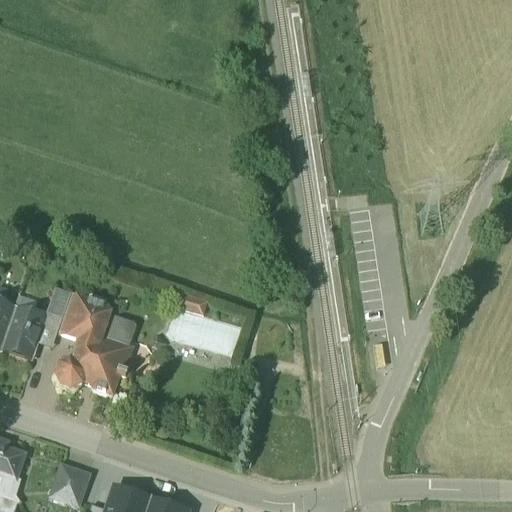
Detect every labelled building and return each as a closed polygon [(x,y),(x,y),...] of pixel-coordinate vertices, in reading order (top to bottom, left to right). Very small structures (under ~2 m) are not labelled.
[(69,298),(54,293),(46,317),(61,322),(64,314),(68,304),(69,298)] [(207,307),(172,297),(168,310),(203,320),(207,307)] [(109,319),(104,310),(87,305),(80,308),(68,304),(64,314),(85,321),(77,345),(70,366),(67,366),(59,371),(56,380),(60,391),(70,394),(80,390),(81,386),(90,389),(92,393),(108,399),(113,397),(118,382),(120,376),(124,377),(131,356),(128,351),(135,331),(133,327),(109,319)] [(15,311),(0,306),(0,348),(2,349),(15,311)] [(46,322),(15,311),(2,349),(33,360),(46,322)] [(85,321),(64,314),(61,322),(55,338),(77,345),(85,321)] [(124,377),(120,376),(118,382),(125,384),(127,378),(124,377)] [(8,446),(0,443),(0,511),(13,511),(15,507),(10,500),(25,458),(6,452),(8,446)] [(88,479),(62,470),(51,500),(78,510),(88,479)] [(147,511),(150,504),(115,492),(108,511),(147,511)]
